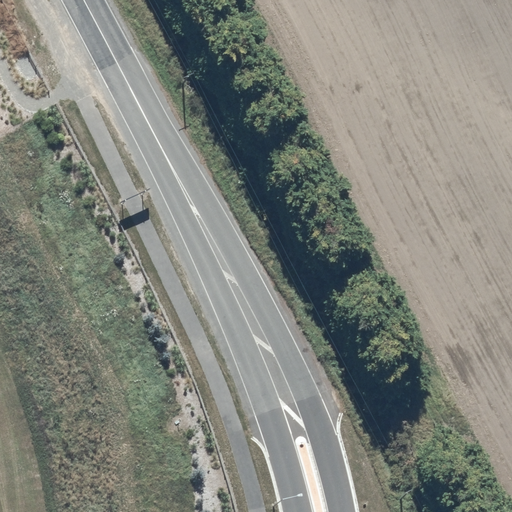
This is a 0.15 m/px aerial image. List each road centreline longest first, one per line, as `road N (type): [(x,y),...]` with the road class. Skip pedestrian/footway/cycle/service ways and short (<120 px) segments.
road 1 (unclassified): [(83,0),(252,320)]
road 2 (unclassified): [(252,320),(313,401),(341,511)]
road 3 (unclassified): [(300,511),(252,320)]
